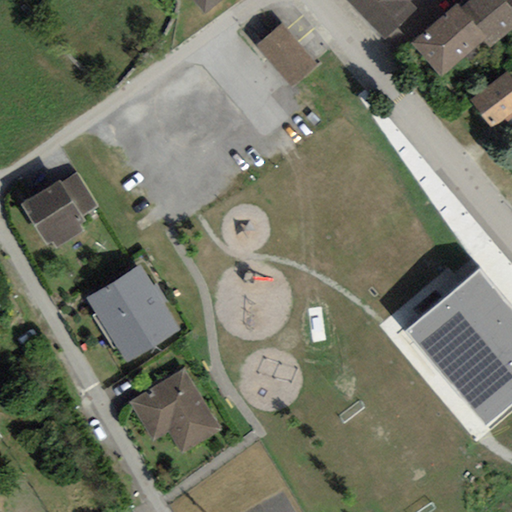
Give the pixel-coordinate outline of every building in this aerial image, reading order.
[(356,0),(381,26),(406,3),(402,0),(356,0)] [(471,0),(460,9),(478,29),(484,23),(492,33),(511,15),(497,0),(471,0)] [(511,0),(497,0),(511,15),(511,0)] [(413,39),(439,68),(464,45),(468,50),(474,44),(470,40),(480,31),(478,29),(460,9),(454,3),(413,39)] [(310,65),(281,24),(262,37),(291,78),(310,65)] [(511,78),(505,68),(469,96),(489,122),(501,113),(511,104),(511,78)] [(511,127),(511,104),(501,113),(511,127)] [(57,180),(22,201),(45,237),(79,216),(57,180)] [(92,295),(126,351),(170,324),(135,267),(92,295)] [(511,397),(511,308),(477,267),(407,326),(485,420),(511,397)] [(215,425),(181,369),(131,399),(144,421),(160,412),(181,446),(215,425)]
